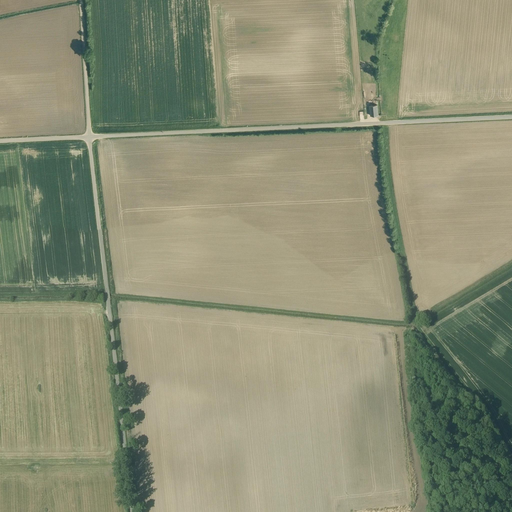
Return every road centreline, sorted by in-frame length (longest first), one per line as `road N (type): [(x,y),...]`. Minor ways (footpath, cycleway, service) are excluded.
road 1 (unclassified): [(89,136),(511,117)]
road 2 (unclassified): [(89,136),(132,511)]
road 3 (unclassified): [(89,136),(80,0)]
